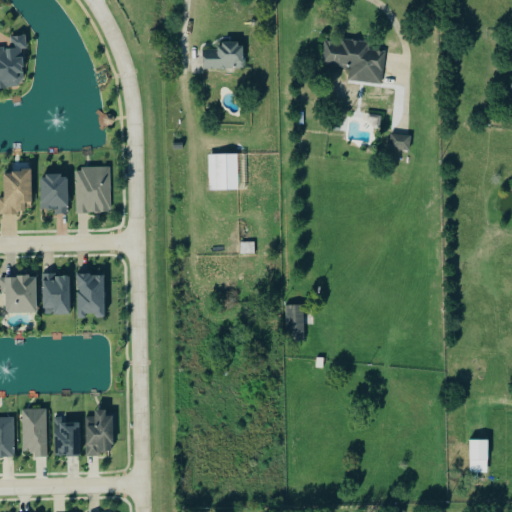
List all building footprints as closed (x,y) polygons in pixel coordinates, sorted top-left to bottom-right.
[(0,87),(26,86),(23,49),(28,48),(27,35),(10,37),(11,47),(0,47),(0,87)] [(383,84),(386,52),(371,50),(371,43),(326,39),(323,65),(351,68),(350,81),(383,84)] [(245,70),(246,43),(221,43),(221,50),(205,50),(205,69),(245,70)] [(410,137),(409,152),(389,149),(391,134),(410,137)] [(209,190),(208,155),(237,154),(238,190),(209,190)] [(111,167),(76,169),(77,214),(113,212),(111,167)] [(0,215),(20,215),(20,210),(33,210),(33,172),(5,171),(5,198),(0,198),(0,215)] [(42,176),(43,210),(56,210),(56,214),(69,214),(68,176),(42,176)] [(240,243),(254,242),(255,255),(241,255),(240,243)] [(72,315),(71,275),(44,276),(44,315),(72,315)] [(105,275),(77,276),(79,319),(88,319),(88,317),(107,317),(105,275)] [(8,314),(38,313),(38,277),(1,278),(1,294),(7,294),(8,314)] [(304,341),(286,341),(285,307),(303,306),(304,341)] [(315,368),(316,358),(323,358),(322,369),(315,368)] [(24,450),(34,450),(34,456),(48,456),(47,408),(23,409),(24,450)] [(88,453),(116,452),(115,414),(107,414),(107,408),(96,409),(96,416),(87,416),(88,453)] [(0,416),(0,456),(16,456),(15,416),(0,416)] [(56,455),(81,455),(80,421),(64,421),(64,416),(55,417),(56,455)] [(489,438),(471,439),(472,472),(490,472),(489,438)]
